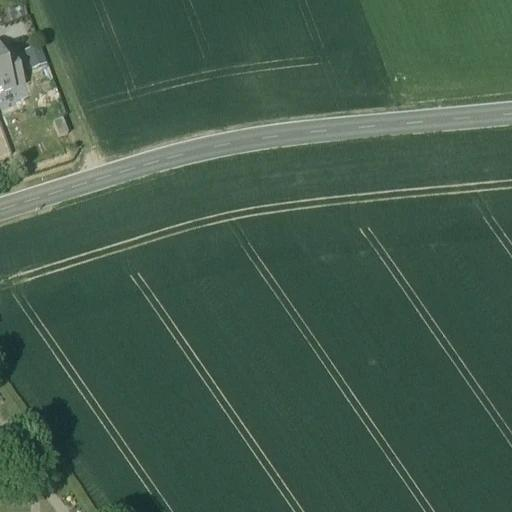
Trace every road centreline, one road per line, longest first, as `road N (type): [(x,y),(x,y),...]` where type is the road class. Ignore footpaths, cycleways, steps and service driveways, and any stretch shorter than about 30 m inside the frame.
road 1 (secondary): [(511,112),(220,146),(0,209)]
road 2 (track): [(31,0),(95,178)]
